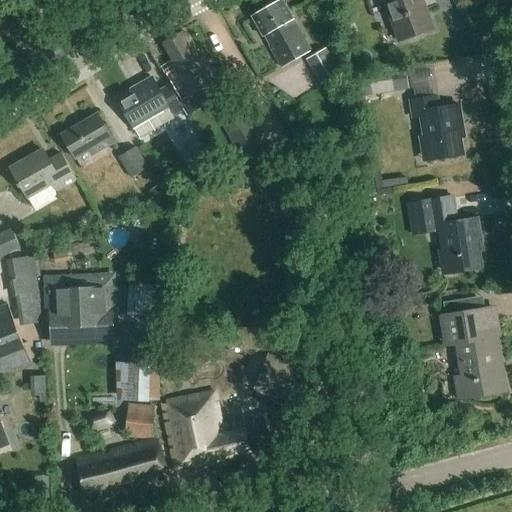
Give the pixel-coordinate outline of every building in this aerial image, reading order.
[(422,2),(424,0),(383,0),(399,43),(433,30),(422,2)] [(283,69),(308,54),(290,24),(294,21),(282,1),(280,2),(277,1),(270,5),(269,9),(252,19),(264,39),(265,38),(283,69)] [(190,97),(216,82),(201,57),(198,59),(183,33),(164,44),(174,60),(170,63),(190,97)] [(326,49),(306,60),(320,86),(340,74),(326,49)] [(405,69),(360,76),(364,98),(409,91),(405,69)] [(174,120),(173,118),(184,112),(169,86),(160,91),(153,78),(136,87),(138,90),(118,102),(133,129),(140,139),(174,120)] [(226,82),(184,105),(191,117),(233,94),(226,82)] [(458,130),(463,130),(459,106),(438,110),(436,98),(411,102),(414,121),(422,120),(424,137),(418,138),(422,163),(463,157),(458,130)] [(92,156),(114,143),(98,115),(62,135),(76,160),(89,152),(92,156)] [(201,141),(181,153),(194,176),(214,164),(201,141)] [(119,159),(132,180),(150,169),(137,148),(119,159)] [(52,184),(57,193),(77,181),(62,156),(51,162),(44,151),(11,170),(28,198),(52,184)] [(481,243),(477,219),(457,222),(453,197),(408,204),(413,235),(440,231),(443,250),(437,251),(441,276),(481,269),(477,243),(481,243)] [(11,230),(0,235),(0,259),(20,250),(11,230)] [(15,297),(20,327),(43,324),(37,278),(39,278),(35,257),(6,262),(12,298),(15,297)] [(52,348),(114,345),(111,288),(49,292),(52,348)] [(0,374),(31,363),(14,329),(6,306),(2,308),(0,308),(0,448),(10,445),(0,419),(0,374)] [(493,309),(478,311),(437,317),(442,346),(455,345),(462,377),(453,379),(457,402),(506,393),(493,309)] [(294,408),(309,372),(269,355),(253,391),(294,408)] [(122,360),(122,386),(129,386),(129,399),(158,399),(158,360),(122,360)] [(228,458),(228,459),(271,449),(265,415),(253,418),(254,424),(244,426),(243,420),(222,425),(216,393),(163,405),(176,473),(214,465),(213,461),(228,458)] [(127,438),(154,439),(154,407),(129,405),(127,438)] [(85,450),(95,448),(93,439),(83,441),(85,450)] [(137,486),(168,479),(160,447),(151,449),(150,443),(77,461),(85,494),(113,488),(114,492),(126,489),(124,482),(136,479),(137,486)]
